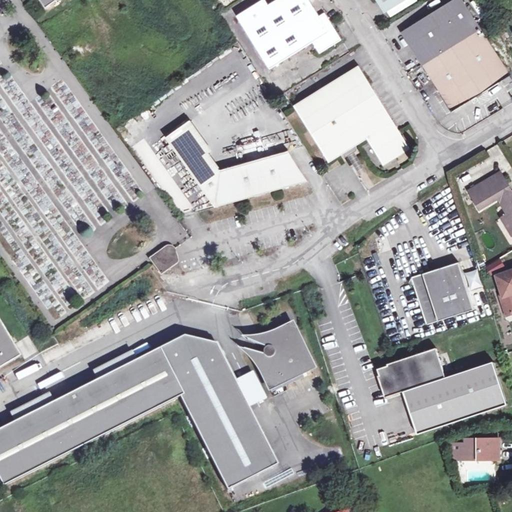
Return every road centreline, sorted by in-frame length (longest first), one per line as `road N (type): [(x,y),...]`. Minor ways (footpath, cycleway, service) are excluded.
road 1 (residential): [(443,161),(343,221),(305,257),(228,288),(198,290)]
road 2 (residential): [(443,161),(344,0)]
